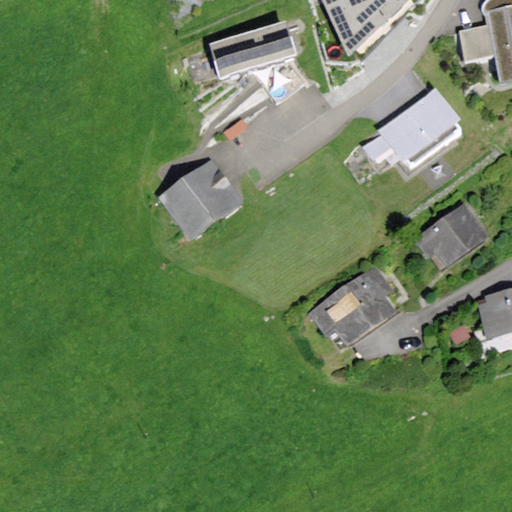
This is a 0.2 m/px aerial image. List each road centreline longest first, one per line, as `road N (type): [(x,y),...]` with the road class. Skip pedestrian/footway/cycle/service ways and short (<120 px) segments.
road 1 (residential): [(449,0),(388,78),(268,166)]
road 2 (residential): [(511,267),(396,343)]
